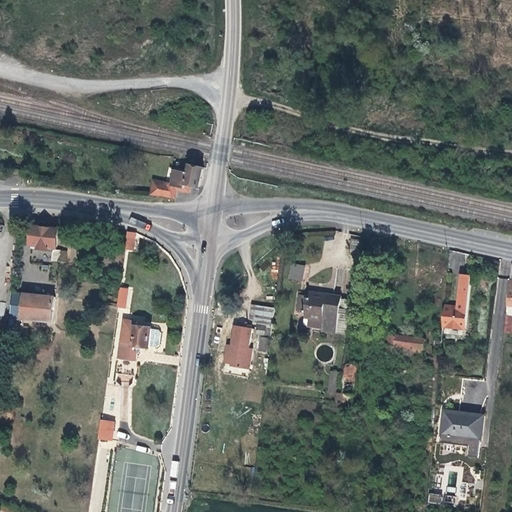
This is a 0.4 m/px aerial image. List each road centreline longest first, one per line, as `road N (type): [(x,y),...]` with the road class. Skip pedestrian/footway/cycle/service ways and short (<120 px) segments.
road 1 (track): [(511,150),(407,139),(227,97)]
road 2 (tertiary): [(174,511),(208,251)]
road 3 (track): [(229,82),(76,85),(0,64)]
road 4 (tertiary): [(214,205),(232,0)]
road 5 (unclassified): [(511,250),(327,210)]
road 6 (unclassified): [(208,251),(278,220),(327,210)]
